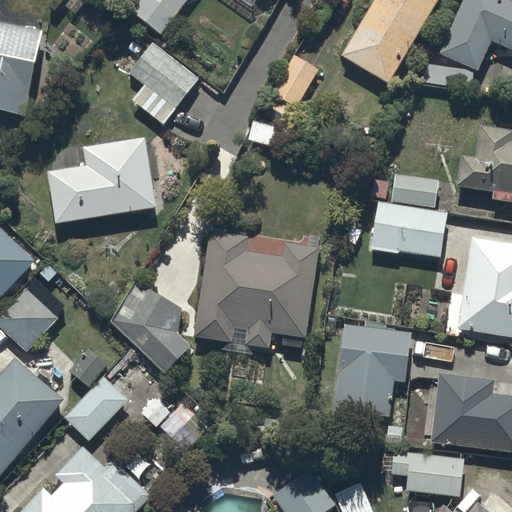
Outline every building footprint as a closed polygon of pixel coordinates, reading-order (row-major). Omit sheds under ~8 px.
[(146,0),(133,17),(163,40),(194,0),(146,0)] [(381,0),(343,64),(391,92),(445,0),(381,0)] [(494,49),(511,56),(511,4),(501,0),(469,0),(442,62),(480,79),(494,49)] [(0,117),(27,123),(45,39),(0,28),(0,117)] [(201,84),(153,48),(130,78),(147,90),(134,107),(165,130),(201,84)] [(298,113),(320,75),(296,61),(273,99),(298,113)] [(427,71),(425,87),(473,94),(475,78),(427,71)] [(253,118),(247,137),(273,145),(279,126),(253,118)] [(464,163),(459,194),(496,200),(495,207),(511,209),(511,137),(483,133),(478,165),(464,163)] [(27,187),(57,148),(38,134),(9,173),(27,187)] [(159,216),(148,145),(87,154),(90,173),(50,179),(58,232),(159,216)] [(394,208),(437,214),(441,188),(397,182),(394,208)] [(373,202),(387,204),(390,187),(376,185),(373,202)] [(401,257),(442,263),(449,219),(380,209),(373,256),(400,260),(401,257)] [(0,307),(37,268),(0,232),(0,307)] [(274,341),(308,346),(322,255),(287,250),(285,264),(249,259),(251,244),(212,238),(197,344),(235,350),(237,336),(250,338),(248,352),(272,356),(274,341)] [(511,250),(474,245),(460,337),(511,345),(511,250)] [(114,328),(168,381),(193,354),(179,340),(185,317),(138,289),(114,328)] [(0,324),(0,330),(29,358),(61,324),(28,294),(0,324)] [(393,377),(404,379),(410,330),(344,321),(332,406),(388,413),(393,377)] [(72,378),(92,394),(110,372),(90,356),(72,378)] [(0,485),(1,487),(67,407),(18,366),(0,387),(0,485)] [(438,370),(429,439),(511,449),(511,392),(492,390),(494,376),(438,370)] [(67,424),(91,448),(131,407),(106,383),(67,424)] [(405,488),(459,494),(463,456),(393,448),(390,471),(406,473),(405,488)] [(146,511),(154,504),(115,467),(107,476),(85,455),(30,511),(146,511)] [(271,493),(285,511),(324,511),(323,510),(334,502),(308,466),(271,493)] [(333,491),(342,511),(373,511),(359,480),(333,491)] [(455,511),(442,501),(432,511),(491,511),(476,499),(464,511),(455,511)]
